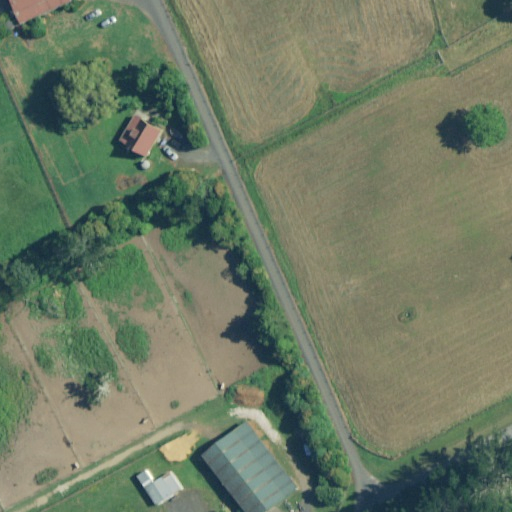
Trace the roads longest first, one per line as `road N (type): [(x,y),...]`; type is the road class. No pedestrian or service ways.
road 1 (unknown): [(151,0),(372,509)]
road 2 (unclassified): [(369,511),(511,430)]
